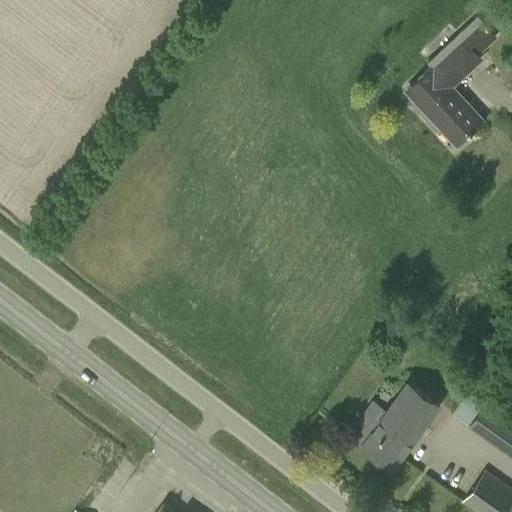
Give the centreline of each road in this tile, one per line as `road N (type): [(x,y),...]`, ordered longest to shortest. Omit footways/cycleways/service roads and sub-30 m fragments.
road 1 (unclassified): [(219,414),(0,242)]
road 2 (primary): [(191,449),(0,304)]
road 3 (unclassified): [(345,511),(219,414)]
